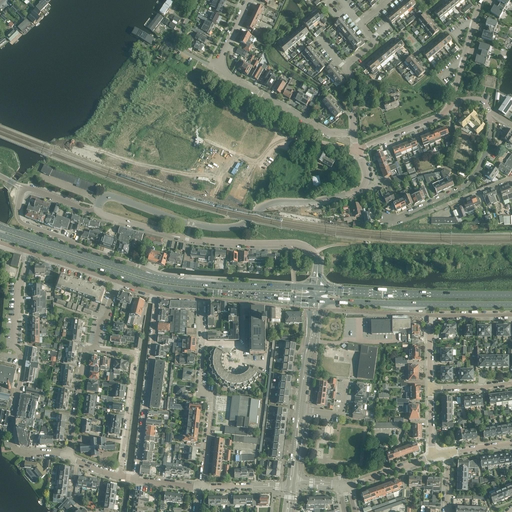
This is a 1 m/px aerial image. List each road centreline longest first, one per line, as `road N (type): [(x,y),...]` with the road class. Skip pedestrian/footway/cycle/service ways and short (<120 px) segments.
road 1 (residential): [(69,457),(13,448),(22,371),(18,287),(29,252),(117,283)]
road 2 (residential): [(511,180),(390,221),(467,184),(489,140),(488,112)]
road 3 (primary): [(0,235),(157,286),(275,297)]
road 4 (residential): [(317,265),(299,243),(187,239),(98,209)]
road 5 (primary): [(316,300),(511,305)]
road 6 (primary): [(511,295),(317,288)]
road 7 (residential): [(156,294),(135,480)]
road 8 (residential): [(150,276),(22,221),(24,188)]
road 9 (residential): [(118,477),(135,354),(94,348)]
road 10 (primary): [(312,287),(150,276)]
road 11 (primary): [(150,276),(0,227)]
road 12 (unclassified): [(246,221),(203,226),(112,197),(98,209)]
road 13 (residential): [(430,388),(429,315),(511,314)]
road 14 (residential): [(354,132),(325,130),(216,68)]
road 15 (residential): [(202,487),(211,395),(199,389),(202,343)]
